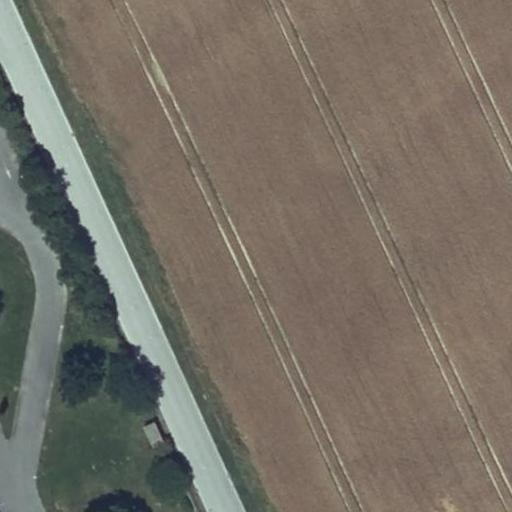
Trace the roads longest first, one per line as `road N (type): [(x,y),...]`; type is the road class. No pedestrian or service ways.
road 1 (unclassified): [(7,0),(228,511)]
road 2 (unknown): [(0,133),(46,251),(50,291),(36,511)]
